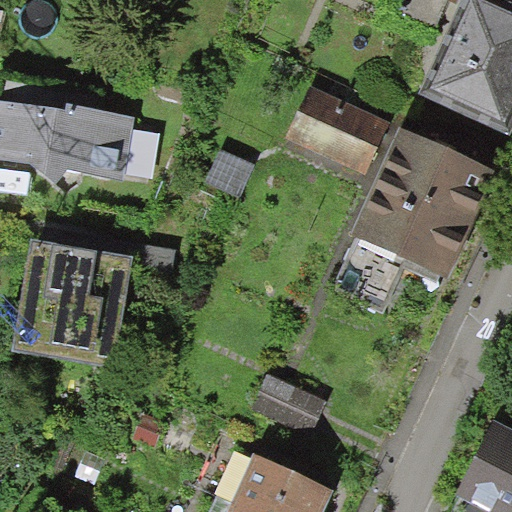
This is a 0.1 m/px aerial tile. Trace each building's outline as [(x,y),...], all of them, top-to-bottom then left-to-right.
[(511,8),(494,0),(462,0),(462,1),(419,92),(511,136),(511,135),(511,8)] [(385,120),(314,91),(293,142),(363,172),(385,120)] [(0,167),(128,177),(132,119),(0,108),(0,167)] [(356,238),(448,275),(493,164),(401,127),(356,238)] [(15,362),(112,367),(129,260),(30,250),(15,362)] [(316,431),(329,402),(267,375),(254,404),(316,431)] [(511,511),(511,428),(496,421),(451,511),(511,511)] [(254,454),(228,511),(323,511),(333,489),(254,454)]
